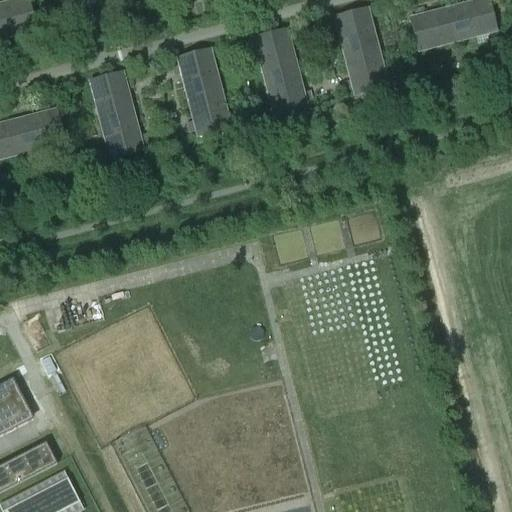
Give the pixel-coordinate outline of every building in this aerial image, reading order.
[(0,6),(0,40),(34,32),(26,0),(0,6)] [(495,33),(487,1),(409,21),(417,53),(495,33)] [(416,19),(426,16),(424,8),(414,11),(416,19)] [(334,20),(339,38),(354,97),(386,89),(365,12),(334,20)] [(338,37),(335,27),(327,29),(329,39),(338,37)] [(274,118),(305,110),(290,51),(285,32),(253,41),(274,118)] [(20,45),(31,42),(28,34),(18,37),(20,45)] [(299,47),(296,37),(288,39),(290,49),(299,47)] [(208,53),(177,61),(181,77),(197,139),(229,130),(208,53)] [(180,76),(177,66),(169,68),(172,78),(180,76)] [(141,153),(125,93),(121,75),(89,84),(109,161),(141,153)] [(134,88),(131,78),(123,80),(126,90),(134,88)] [(351,90),(348,79),(340,81),(343,92),(351,90)] [(312,100),(309,90),(301,92),(304,102),(312,100)] [(36,117),(47,114),(45,106),(34,109),(36,117)] [(0,160),(63,144),(55,113),(14,123),(0,126),(0,160)] [(193,129),(191,119),(183,121),(185,131),(193,129)] [(147,141),(145,131),(137,133),(139,143),(147,141)] [(250,338),(254,342),(258,342),(262,340),(264,337),(264,333),(261,329),(257,327),(252,329),(249,333),(250,338)] [(49,380),(59,397),(67,392),(57,376),(49,380)] [(188,511),(150,436),(140,435),(130,437),(123,442),(119,451),(146,511),(188,511)] [(45,445),(0,467),(0,494),(56,466),(45,445)] [(80,511),(82,511),(63,474),(0,507),(0,509),(1,511),(80,511)]
